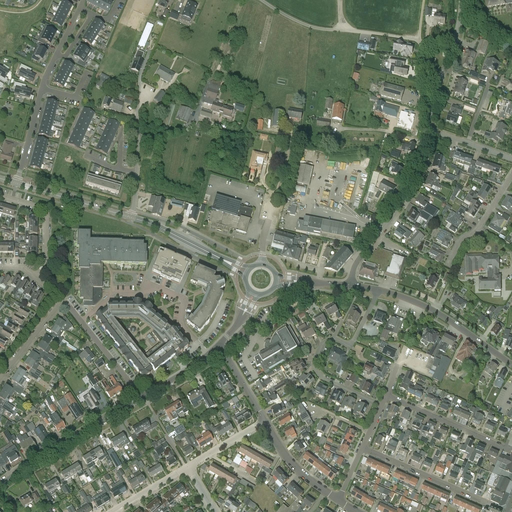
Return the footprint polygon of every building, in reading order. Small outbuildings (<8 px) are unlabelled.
[(106,2),(103,0),(100,0),(97,8),(102,10),(106,2)] [(71,7),(63,2),(60,8),(69,12),(71,7)] [(112,4),(106,2),(102,10),(107,13),(112,4)] [(187,2),(182,16),(191,20),(197,6),(187,2)] [(437,10),(432,9),(432,10),(428,9),(428,8),(427,8),(427,6),(425,5),(424,16),(427,16),(432,17),(435,17),(434,23),(444,24),(445,16),(436,15),(437,10)] [(66,17),(69,12),(60,8),(57,13),(66,17)] [(169,17),(177,20),(179,15),(172,12),(169,17)] [(66,17),(57,13),(55,18),(63,22),(66,17)] [(63,22),(55,18),(52,23),(61,28),(63,22)] [(103,26),(95,21),(92,26),(100,31),(103,26)] [(138,46),(144,48),(153,26),(147,23),(138,46)] [(54,29),(45,24),(41,33),(42,33),(53,39),(56,33),(53,32),(54,29)] [(100,31),(92,26),(89,30),(97,36),(100,31)] [(94,40),(97,36),(89,30),(86,35),(94,40)] [(41,33),(37,42),(44,45),(45,42),(50,44),(53,39),(42,33),(41,33)] [(94,40),(86,35),(82,40),(91,45),(94,40)] [(371,41),(371,45),(370,44),(359,42),(357,50),(368,52),(369,48),(370,48),(370,49),(374,50),(376,42),(371,41)] [(481,41),(477,52),(484,54),(488,43),(481,41)] [(395,43),(394,50),(402,52),(401,56),(407,57),(407,55),(410,55),(411,53),(412,54),(413,46),(411,46),(411,45),(396,42),(396,43),(395,43)] [(35,56),(33,55),(31,59),(38,63),(40,59),(42,60),(46,52),(44,51),(46,47),(38,44),(36,47),(39,48),(35,56)] [(78,47),(76,50),(88,58),(92,53),(93,54),(95,51),(88,46),(86,49),(80,45),(79,47),(78,47)] [(88,58),(76,50),(73,53),(74,54),(73,56),(79,60),(77,64),(84,67),(86,64),(85,64),(88,58)] [(135,58),(131,69),(138,72),(143,61),(141,60),(143,53),(137,51),(134,58),(135,58)] [(470,69),(475,54),(466,51),(461,66),(470,69)] [(400,67),(401,61),(392,59),(391,65),(396,66),(394,73),(398,74),(402,75),(407,76),(408,68),(400,67)] [(498,69),(500,63),(489,59),(485,68),(483,68),(482,71),(487,73),(488,70),(496,72),(497,69),(498,69)] [(73,67),(64,63),(62,68),(70,72),(73,67)] [(21,70),(19,76),(32,83),(35,76),(30,73),(31,70),(21,65),(19,69),(21,70)] [(5,78),(9,73),(0,67),(0,80),(5,84),(7,79),(5,78)] [(169,84),(174,75),(161,67),(155,76),(169,84)] [(70,72),(62,68),(59,73),(68,77),(70,72)] [(68,77),(59,73),(57,78),(65,83),(68,77)] [(65,83),(57,78),(54,84),(63,88),(65,83)] [(100,80),(96,85),(100,89),(104,83),(100,80)] [(215,100),(220,86),(221,82),(217,80),(217,82),(212,80),(211,83),(210,82),(205,97),(215,100)] [(466,83),(458,80),(454,93),(462,96),(466,83)] [(31,91),(25,90),(26,86),(15,83),(13,88),(16,88),(14,94),(29,98),(31,91)] [(401,101),(404,90),(384,84),(380,96),(401,101)] [(160,91),(153,100),(159,105),(166,96),(160,91)] [(218,101),(215,100),(205,97),(203,103),(212,106),(210,111),(220,114),(223,106),(217,104),(218,101)] [(110,103),(111,101),(105,98),(103,106),(108,108),(107,109),(111,110),(113,104),(110,103)] [(325,109),(330,110),(330,108),(331,108),(333,100),(326,99),(325,109)] [(120,113),(124,103),(114,100),(113,104),(111,110),(120,113)] [(57,104),(47,101),(46,107),(55,109),(57,104)] [(396,118),(399,108),(384,104),(378,102),(375,112),(396,118)] [(509,116),(511,108),(511,105),(509,104),(508,105),(504,103),(502,107),(503,107),(501,113),(502,113),(501,115),(499,115),(498,118),(504,120),(505,117),(506,115),(509,116)] [(175,106),(170,104),(162,130),(167,131),(175,106)] [(234,109),(243,112),(244,107),(236,104),(234,109)] [(342,121),(343,112),(345,112),(346,110),(343,109),(344,106),(334,104),(332,119),(342,121)] [(466,104),(464,108),(475,112),(477,108),(466,104)] [(192,111),(191,111),(180,106),(175,119),(187,123),(192,111)] [(223,106),(220,114),(223,115),(222,116),(230,118),(233,109),(223,106)] [(460,115),(462,109),(453,106),(451,112),(450,114),(449,113),(446,121),(456,124),(458,117),(457,116),(458,114),(460,115)] [(55,109),(46,107),(44,112),(54,115),(55,109)] [(94,113),(84,109),(81,115),(91,119),(94,113)] [(301,120),(303,111),(289,109),(287,118),(301,120)] [(283,129),(285,112),(274,111),(272,127),(283,129)] [(54,115),(44,112),(43,118),(52,120),(54,115)] [(411,130),(415,116),(401,112),(397,126),(411,130)] [(91,119),(81,115),(79,121),(89,125),(91,119)] [(52,120),(43,118),(41,124),(51,126),(52,120)] [(329,127),(330,121),(317,119),(316,125),(329,127)] [(119,125),(109,120),(106,126),(117,131),(119,125)] [(89,125),(79,121),(76,126),(86,131),(89,125)] [(51,126),(41,124),(40,129),(49,132),(51,126)] [(483,137),(489,139),(497,142),(498,139),(502,140),(507,127),(497,124),(494,135),(491,134),(491,136),(485,134),(483,137)] [(86,131),(76,126),(73,132),(83,137),(86,131)] [(117,131),(106,126),(104,132),(114,136),(117,131)] [(49,132),(40,129),(39,135),(48,137),(49,132)] [(83,137),(73,132),(71,138),(81,142),(83,137)] [(114,136),(104,132),(101,138),(111,142),(114,136)] [(81,142),(71,138),(68,144),(78,148),(81,142)] [(111,142),(101,138),(99,144),(109,148),(111,142)] [(47,142),(37,139),(36,145),(45,147),(47,142)] [(11,161),(13,155),(10,154),(12,145),(5,142),(0,158),(11,161)] [(413,154),(416,145),(410,143),(404,142),(401,150),(407,151),(407,152),(413,154)] [(109,148),(99,144),(96,149),(106,154),(109,148)] [(45,147),(36,145),(35,150),(44,153),(45,147)] [(277,146),(274,155),(281,157),(283,147),(277,146)] [(44,153),(35,150),(33,156),(43,158),(44,153)] [(393,157),(399,159),(401,153),(398,152),(392,150),(390,156),(393,157)] [(265,160),(266,159),(267,155),(266,155),(267,154),(263,154),(253,152),(250,166),(257,168),(257,165),(262,166),(263,162),(264,162),(264,160),(265,160)] [(452,159),(452,158),(456,160),(455,163),(458,163),(461,154),(455,152),(455,154),(451,152),(449,158),(452,159)] [(464,166),(464,165),(467,156),(461,154),(458,163),(458,164),(464,166)] [(434,162),(441,164),(443,157),(436,155),(434,162)] [(43,158),(33,156),(32,162),(41,164),(43,158)] [(470,167),(469,168),(467,173),(470,174),(474,162),(472,161),(473,158),(467,156),(464,165),(470,167)] [(481,171),(481,169),(483,162),(478,160),(477,163),(474,162),(470,174),(473,175),(475,169),(481,171)] [(41,164),(32,162),(30,167),(40,170),(41,164)] [(392,162),(391,165),(392,165),(391,167),(395,169),(395,170),(392,169),(391,173),(393,174),(400,177),(403,170),(396,167),(398,164),(392,162)] [(439,171),(444,173),(445,168),(446,166),(441,164),(434,162),(432,168),(439,170),(439,171)] [(309,186),(313,168),(299,165),(295,183),(309,186)] [(494,180),(496,174),(498,175),(500,168),(495,166),(492,173),(490,178),(489,181),(495,183),(496,180),(494,180)] [(458,181),(458,180),(455,171),(457,177),(456,177),(446,173),(445,176),(454,180),(455,180),(458,181)] [(370,203),(371,199),(368,199),(368,197),(372,198),(373,193),(374,193),(379,174),(373,172),(365,202),(370,203)] [(438,185),(439,182),(436,180),(437,177),(430,174),(427,180),(438,185)] [(85,185),(91,186),(94,177),(88,175),(85,185)] [(99,178),(94,177),(91,186),(96,188),(99,178)] [(105,180),(99,178),(96,188),(102,190),(105,180)] [(110,182),(105,180),(102,190),(107,191),(110,182)] [(441,186),(438,185),(427,180),(425,186),(432,189),(433,186),(440,189),(441,186)] [(391,197),(396,188),(382,181),(378,190),(391,197)] [(480,185),(484,186),(480,191),(488,196),(491,190),(489,189),(491,184),(483,181),(480,185)] [(116,183),(110,182),(107,191),(113,193),(116,183)] [(113,193),(118,194),(121,185),(116,183),(113,193)] [(442,197),(437,194),(431,190),(429,193),(440,200),(442,201),(443,199),(441,199),(442,197)] [(468,195),(476,200),(478,197),(484,201),(488,196),(480,191),(478,194),(471,190),(468,195)] [(474,199),(467,195),(464,200),(470,204),(469,207),(477,212),(480,207),(472,201),(474,199)] [(212,209),(208,222),(236,231),(236,232),(245,234),(249,223),(250,223),(251,220),(250,219),(253,210),(243,207),(243,208),(239,207),(241,203),(216,196),(212,208),(211,207),(211,209),(212,209)] [(420,196),(415,203),(421,206),(424,208),(422,211),(431,216),(431,217),(434,219),(439,211),(427,204),(429,200),(428,200),(424,197),(423,198),(422,197),(420,196)] [(160,217),(165,201),(151,197),(148,206),(153,208),(151,214),(160,217)] [(511,208),(511,207),(511,199),(507,197),(501,206),(508,210),(510,207),(511,208)] [(289,215),(295,216),(297,206),(291,205),(291,207),(288,207),(287,212),(290,212),(290,213),(289,215)] [(463,215),(465,213),(473,218),(477,212),(469,207),(466,210),(460,206),(457,211),(463,215)] [(10,208),(8,216),(13,218),(16,209),(10,208)] [(191,212),(188,219),(196,221),(199,211),(190,208),(190,211),(191,212)] [(419,209),(416,213),(411,210),(407,218),(415,223),(419,217),(427,222),(431,217),(431,216),(422,211),(419,209)] [(460,226),(462,222),(459,220),(460,217),(451,211),(445,221),(451,225),(449,230),(455,234),(456,232),(457,231),(456,231),(460,225),(460,226)] [(503,214),(501,218),(496,215),(488,228),(499,234),(502,230),(499,228),(504,220),(507,222),(510,218),(503,214)] [(304,223),(298,221),(296,232),(353,243),(354,239),(353,238),(355,227),(305,217),(304,223)] [(399,225),(397,228),(398,229),(394,235),(401,240),(404,236),(408,239),(412,234),(399,225)] [(451,242),(452,239),(450,238),(451,235),(441,230),(439,233),(436,240),(442,243),(441,245),(447,248),(448,246),(449,247),(449,246),(449,245),(451,241),(451,242)] [(272,247),(284,250),(282,257),(293,260),(294,259),(298,261),(301,251),(301,250),(296,248),(297,245),(298,242),(306,244),(306,243),(307,239),(308,237),(302,236),(301,238),(299,238),(300,236),(297,235),(297,237),(276,231),(272,247)] [(417,231),(408,242),(416,248),(424,237),(417,231)] [(83,299),(83,300),(83,302),(84,302),(83,306),(88,306),(89,302),(91,302),(91,306),(94,307),(102,299),(102,292),(101,292),(101,288),(102,289),(102,264),(146,265),(147,252),(145,252),(146,246),(143,246),(143,243),(121,243),(121,242),(89,241),(90,233),(77,232),(77,237),(77,240),(77,244),(77,247),(79,247),(78,270),(81,270),(80,299),(83,299)] [(440,264),(445,254),(438,251),(440,248),(433,244),(429,253),(437,257),(435,261),(440,264)] [(317,251),(319,247),(315,246),(314,250),(309,248),(307,255),(311,256),(312,255),(315,256),(317,251)] [(331,250),(326,247),(322,257),(327,260),(331,250)] [(338,271),(353,255),(343,247),(325,268),(336,272),(338,271)] [(189,262),(160,250),(153,269),(155,269),(153,273),(161,276),(160,277),(170,281),(170,280),(178,283),(179,280),(181,281),(189,262)] [(384,276),(393,278),(400,280),(407,258),(398,256),(398,255),(393,254),(392,254),(378,250),(377,253),(375,253),(374,256),(372,256),(371,260),(369,259),(367,264),(364,262),(359,276),(374,280),(374,278),(377,279),(381,266),(387,268),(384,276)] [(494,291),(500,291),(500,275),(497,275),(497,269),(499,269),(499,255),(492,255),(492,254),(486,254),(486,255),(482,255),(482,254),(465,254),(466,274),(472,274),(472,272),(478,272),(478,270),(487,270),(487,281),(482,281),(481,277),(478,277),(479,289),(494,289),(494,291)] [(207,272),(197,267),(196,270),(197,270),(196,272),(196,273),(194,273),(190,282),(194,284),(195,283),(204,287),(202,290),(203,292),(206,294),(201,307),(190,319),(189,319),(186,323),(195,329),(194,330),(197,332),(197,331),(200,333),(206,325),(209,322),(209,321),(215,312),(220,299),(222,295),(221,294),(219,293),(219,292),(223,289),(222,288),(224,287),(222,279),(219,280),(219,279),(215,280),(213,279),(215,275),(207,272)] [(437,280),(439,276),(436,275),(434,279),(431,277),(430,278),(428,280),(429,281),(427,285),(426,285),(426,286),(433,289),(436,283),(436,284),(438,281),(437,280)] [(0,279),(0,285),(6,288),(7,285),(10,279),(11,279),(5,276),(3,281),(0,279)] [(7,285),(10,287),(11,285),(16,288),(18,284),(21,279),(16,276),(13,281),(11,279),(10,279),(7,285)] [(14,297),(17,291),(19,289),(24,292),(24,291),(29,283),(24,280),(21,285),(18,284),(16,288),(12,295),(14,297)] [(25,296),(24,298),(29,300),(31,297),(36,289),(31,286),(27,293),(24,291),(24,292),(22,294),(25,296)] [(38,303),(43,295),(38,292),(34,299),(31,297),(29,300),(29,301),(27,304),(29,305),(30,304),(30,305),(33,301),(38,303)] [(463,310),(468,303),(464,301),(464,302),(457,297),(458,296),(455,294),(450,300),(453,302),(451,305),(458,310),(460,308),(463,310)] [(16,302),(14,305),(20,308),(17,313),(18,314),(26,318),(29,313),(24,310),(26,308),(16,302)] [(144,379),(150,374),(152,372),(151,371),(152,370),(154,372),(175,356),(174,355),(178,352),(179,354),(182,352),(188,347),(170,324),(168,326),(150,311),(152,309),(146,304),(144,307),(143,305),(141,305),(141,302),(132,302),(132,305),(107,305),(108,308),(101,313),(101,312),(95,317),(101,325),(101,326),(106,332),(119,349),(117,351),(127,363),(129,362),(143,379),(144,378),(144,379)] [(338,320),(342,318),(334,304),(325,309),(330,317),(335,314),(338,320)] [(499,306),(494,314),(498,316),(503,307),(499,306)] [(348,321),(350,322),(349,324),(350,326),(354,328),(361,316),(355,313),(357,311),(351,308),(348,315),(350,316),(348,321)] [(17,316),(18,314),(17,313),(15,312),(14,315),(15,315),(12,320),(13,321),(12,321),(20,325),(23,320),(17,316)] [(380,314),(377,313),(376,315),(375,314),(374,317),(375,318),(374,321),(383,324),(386,316),(385,316),(385,315),(384,314),(383,314),(382,313),(381,313),(380,314)] [(328,331),(331,329),(322,315),(314,320),(318,327),(324,324),(328,331)] [(490,323),(492,320),(492,319),(491,319),(486,315),(484,317),(482,315),(478,320),(481,322),(479,325),(485,330),(490,323)] [(393,316),(392,319),(392,318),(390,322),(388,322),(385,331),(384,330),(381,338),(386,341),(389,333),(397,335),(403,320),(393,316)] [(61,330),(64,331),(65,332),(72,327),(65,317),(62,319),(62,320),(61,321),(59,320),(55,325),(61,330)] [(9,322),(6,327),(7,328),(15,333),(18,327),(11,324),(12,321),(13,321),(12,320),(9,319),(8,322),(9,322)] [(501,329),(504,326),(496,321),(494,325),(495,325),(490,332),(491,333),(491,334),(493,335),(493,334),(496,336),(498,333),(499,333),(501,330),(501,329)] [(0,327),(1,328),(0,329),(0,334),(1,335),(9,340),(12,334),(5,330),(7,328),(6,327),(1,324),(0,325),(0,327)] [(60,337),(64,331),(61,330),(55,325),(51,331),(53,333),(51,336),(61,342),(63,339),(60,337)] [(265,345),(265,346),(264,347),(265,349),(265,350),(266,352),(254,358),(257,367),(261,365),(263,369),(263,370),(265,373),(306,349),(303,344),(301,345),(290,327),(287,328),(286,325),(282,327),(279,330),(275,334),(274,336),(273,338),(271,342),(269,341),(265,343),(265,345)] [(306,341),(316,335),(310,326),(307,328),(305,325),(298,329),(299,332),(300,331),(306,341)] [(441,340),(438,338),(439,336),(439,335),(439,334),(437,333),(436,333),(436,334),(432,332),(431,333),(427,330),(426,331),(425,333),(425,334),(426,334),(421,342),(425,345),(424,346),(427,347),(429,343),(430,344),(431,342),(434,344),(430,353),(427,351),(426,355),(432,357),(441,340)] [(434,358),(436,359),(431,370),(435,372),(432,379),(441,383),(451,361),(447,359),(448,355),(452,348),(456,341),(445,335),(443,340),(442,340),(436,353),(434,358)] [(51,341),(59,346),(61,342),(51,336),(49,339),(45,336),(42,342),(48,346),(51,341)] [(77,340),(73,346),(77,349),(81,343),(77,340)] [(42,342),(38,348),(40,349),(38,352),(48,359),(52,361),(55,358),(51,355),(50,356),(48,354),(51,349),(48,346),(42,342)] [(393,359),(396,352),(386,348),(388,345),(382,342),(380,348),(384,350),(382,354),(393,359)] [(475,348),(469,345),(470,344),(466,342),(456,359),(465,364),(468,359),(472,353),(474,354),(477,350),(475,348)] [(87,349),(82,354),(79,350),(75,356),(77,358),(79,356),(82,360),(84,358),(88,363),(94,358),(87,349)] [(333,360),(340,363),(339,365),(342,367),(347,358),(343,356),(344,354),(337,351),(337,352),(333,350),(329,357),(333,359),(333,360)] [(38,365),(41,359),(46,362),(48,359),(38,352),(36,355),(32,353),(28,359),(35,363),(38,365)] [(41,374),(36,371),(39,366),(38,365),(35,363),(28,359),(25,365),(32,369),(30,372),(39,378),(41,374)] [(95,364),(98,369),(104,365),(101,360),(95,364)] [(292,371),(294,369),(296,373),(306,368),(302,361),(297,364),(295,361),(288,365),(291,369),(292,371)] [(376,368),(374,374),(384,379),(391,366),(385,363),(381,370),(376,368)] [(491,376),(497,367),(491,363),(487,369),(486,368),(484,371),(491,376)] [(364,370),(367,372),(367,374),(367,375),(369,376),(370,376),(371,374),(372,373),(374,374),(376,368),(371,365),(371,366),(367,364),(364,370)] [(26,378),(28,376),(36,381),(37,381),(38,382),(40,379),(39,378),(30,372),(28,375),(19,369),(15,375),(24,381),(26,378)] [(462,378),(463,379),(462,382),(467,384),(468,382),(469,382),(474,373),(467,369),(462,378)] [(495,384),(500,387),(503,381),(506,373),(501,370),(497,378),(495,381),(496,382),(495,384)] [(409,391),(410,388),(410,387),(412,388),(413,385),(409,383),(413,374),(407,372),(406,376),(400,388),(408,392),(409,391)] [(22,387),(25,382),(24,381),(15,375),(11,381),(18,385),(16,388),(22,392),(24,388),(22,387)] [(93,387),(96,385),(97,384),(93,379),(93,380),(89,375),(84,378),(88,383),(90,382),(93,387)] [(233,388),(232,388),(224,375),(218,378),(223,388),(226,393),(228,392),(230,394),(235,391),(233,388)] [(302,385),(304,383),(307,386),(310,383),(311,384),(314,380),(309,375),(307,378),(304,375),(298,381),(301,384),(302,385)] [(112,376),(108,379),(113,387),(112,388),(116,395),(122,391),(118,384),(117,385),(112,376)] [(261,392),(266,389),(268,391),(270,390),(270,389),(268,385),(272,383),(269,378),(262,382),(256,385),(261,392)] [(105,381),(101,383),(106,392),(110,399),(116,395),(112,388),(110,389),(105,381)] [(268,405),(273,402),(274,404),(276,403),(276,404),(281,401),(277,395),(275,396),(274,393),(286,385),(284,381),(270,389),(270,390),(268,391),(269,394),(264,397),(268,405)] [(409,391),(408,392),(408,393),(415,396),(421,382),(418,381),(416,386),(415,386),(414,389),(412,388),(410,387),(410,388),(409,391)] [(420,399),(424,390),(422,388),(423,384),(421,382),(415,396),(420,399)] [(370,395),(374,387),(366,383),(364,387),(362,386),(360,390),(370,395)] [(313,398),(315,393),(324,397),(328,388),(319,384),(316,391),(313,389),(310,396),(313,398)] [(14,391),(12,390),(6,385),(2,391),(11,397),(14,392),(20,395),(22,392),(16,388),(14,391)] [(209,409),(216,405),(214,402),(212,404),(202,388),(199,390),(200,391),(197,393),(196,391),(187,397),(186,398),(188,400),(189,400),(191,403),(200,397),(199,397),(201,396),(209,409)] [(0,394),(0,397),(5,401),(3,405),(12,411),(14,407),(7,403),(11,397),(2,391),(0,394)] [(89,399),(85,402),(89,407),(91,410),(98,406),(96,402),(99,400),(93,391),(87,395),(87,397),(88,398),(89,399)] [(331,404),(332,401),(340,404),(344,396),(336,392),(335,395),(332,394),(328,402),(331,404)] [(426,402),(431,405),(436,394),(435,394),(435,395),(432,394),(431,397),(429,396),(426,402)] [(439,401),(437,400),(439,396),(436,394),(431,405),(437,407),(439,401)] [(82,413),(76,404),(70,395),(57,403),(63,413),(68,409),(76,421),(82,417),(80,414),(82,413)] [(340,408),(338,412),(340,413),(342,409),(343,410),(344,407),(352,410),(353,411),(355,408),(353,408),(356,401),(349,398),(347,401),(344,400),(340,408)] [(447,412),(449,407),(451,403),(444,400),(440,409),(447,412)] [(275,416),(282,412),(286,410),(284,407),(284,406),(281,401),(276,404),(278,406),(271,410),(275,416)] [(54,413),(57,411),(52,402),(49,404),(50,407),(53,413),(51,414),(61,429),(65,427),(60,420),(60,421),(56,414),(55,414),(54,413)] [(183,402),(180,404),(178,402),(171,406),(175,413),(178,411),(180,413),(182,412),(184,414),(188,412),(183,402)] [(222,405),(225,410),(230,407),(227,402),(222,405)] [(355,415),(357,413),(364,416),(368,407),(361,404),(359,407),(356,406),(355,408),(353,411),(352,414),(355,415)] [(13,415),(14,413),(15,413),(15,412),(12,411),(3,405),(1,407),(0,406),(0,411),(1,410),(0,410),(0,409),(1,408),(13,416),(13,415)] [(170,422),(178,418),(171,406),(164,411),(170,422)] [(398,409),(392,406),(391,408),(388,407),(383,418),(380,424),(383,425),(385,419),(386,420),(387,418),(390,419),(392,416),(395,417),(398,409)] [(471,416),(466,414),(468,409),(466,408),(464,411),(464,413),(461,418),(468,421),(471,416)] [(476,408),(476,409),(474,414),(471,419),(474,420),(472,423),(479,426),(482,421),(483,422),(485,417),(478,414),(480,409),(476,408)] [(248,412),(246,409),(239,413),(244,422),(251,418),(248,413),(248,412)] [(454,415),(461,418),(464,413),(456,409),(454,415)] [(404,411),(401,418),(400,418),(399,422),(402,423),(404,420),(407,421),(410,414),(404,411)] [(486,418),(493,421),(494,418),(491,416),(493,413),(489,412),(486,418)] [(51,414),(50,413),(44,418),(41,414),(40,414),(47,425),(52,422),(54,425),(52,426),(54,429),(55,429),(57,432),(61,429),(51,414)] [(232,417),(234,421),(235,420),(238,426),(244,422),(239,413),(232,417)] [(281,419),(281,420),(278,422),(281,427),(290,422),(291,423),(294,421),(292,417),(291,417),(288,413),(283,416),(284,417),(281,419)] [(307,413),(302,416),(299,417),(303,423),(305,422),(308,426),(312,423),(307,413)] [(416,417),(414,422),(411,428),(421,432),(423,426),(421,425),(423,420),(416,417)] [(139,425),(143,432),(147,430),(148,432),(152,430),(146,421),(139,425)] [(232,429),(229,424),(228,421),(221,425),(222,428),(226,433),(232,429)] [(325,434),(329,425),(320,421),(316,430),(325,434)] [(492,432),(495,427),(496,427),(497,424),(491,421),(489,424),(488,423),(485,429),(492,432)] [(422,431),(421,434),(424,435),(425,433),(429,434),(429,433),(433,434),(434,431),(434,430),(436,425),(429,422),(427,427),(424,426),(422,431)] [(34,428),(35,428),(32,423),(26,426),(30,432),(33,431),(37,438),(38,437),(41,443),(49,438),(45,432),(46,432),(42,426),(36,430),(34,428)] [(143,432),(139,425),(132,429),(137,438),(141,436),(140,434),(143,432)] [(207,445),(213,441),(210,436),(213,434),(209,426),(209,427),(208,425),(204,427),(207,433),(201,436),(202,438),(206,444),(207,445)] [(221,425),(215,429),(213,426),(213,427),(211,425),(209,426),(210,429),(213,434),(217,432),(219,437),(226,433),(222,428),(221,425)] [(505,438),(507,432),(503,431),(505,427),(501,426),(500,429),(497,434),(505,438)] [(180,428),(174,431),(177,436),(185,431),(183,427),(181,429),(180,428)] [(295,434),(295,433),(297,432),(296,429),(293,430),(291,428),(284,432),(287,437),(291,435),(291,436),(295,434)] [(446,436),(448,431),(441,428),(439,433),(436,432),(433,439),(439,441),(442,435),(446,436)] [(344,434),(347,435),(353,438),(356,433),(347,429),(344,434)] [(10,437),(7,431),(3,433),(10,444),(13,441),(10,437)] [(186,457),(194,453),(191,449),(194,447),(189,438),(188,435),(187,436),(185,432),(180,434),(183,439),(184,438),(188,445),(182,449),(183,452),(186,457)] [(460,436),(453,433),(450,438),(449,438),(447,442),(450,443),(451,443),(456,445),(456,444),(459,445),(462,440),(459,438),(460,436)] [(385,439),(386,436),(382,434),(381,437),(378,436),(375,444),(381,447),(382,443),(384,444),(386,439),(385,439)] [(22,437),(30,450),(36,447),(30,438),(28,439),(25,435),(22,437)] [(117,438),(122,448),(130,444),(127,440),(126,441),(123,435),(117,438)] [(353,438),(347,435),(344,441),(351,444),(353,438)] [(206,444),(202,438),(196,442),(193,436),(189,438),(194,447),(195,449),(199,446),(200,448),(206,444)] [(30,450),(22,437),(18,439),(21,444),(19,445),(25,454),(30,450)] [(112,450),(114,448),(117,447),(119,450),(122,448),(117,438),(110,442),(111,444),(109,445),(112,450)] [(294,447),(298,453),(303,449),(301,446),(304,443),(302,440),(299,443),(294,447)] [(394,453),(396,448),(398,444),(390,440),(388,444),(389,445),(387,449),(394,453)] [(472,446),(474,442),(468,440),(465,446),(462,445),(459,450),(471,455),(474,447),(472,446)] [(342,446),(348,449),(351,444),(344,441),(342,446)] [(5,451),(13,446),(11,443),(3,448),(5,451)] [(483,453),(485,448),(478,444),(476,450),(474,449),(472,455),(475,456),(478,451),(483,453)] [(11,463),(18,459),(15,453),(17,451),(14,446),(9,449),(12,454),(7,457),(11,463)] [(245,456),(249,450),(243,446),(241,450),(238,448),(236,451),(245,456)] [(348,449),(342,446),(339,452),(346,455),(348,449)] [(406,458),(408,453),(403,450),(405,447),(402,446),(400,449),(401,450),(399,455),(406,458)] [(162,449),(160,447),(154,450),(157,456),(159,454),(158,452),(162,449)] [(104,458),(103,456),(99,449),(93,452),(98,459),(99,461),(101,461),(103,460),(104,458),(105,458),(109,464),(112,463),(108,456),(104,458)] [(251,459),(255,453),(249,450),(245,456),(251,459)] [(496,459),(498,453),(491,450),(489,455),(488,455),(486,459),(489,460),(491,457),(496,459)] [(419,463),(421,458),(424,459),(426,454),(420,451),(417,456),(414,454),(411,460),(419,463)] [(511,451),(511,452),(511,451),(511,453),(510,459),(500,455),(494,468),(492,474),(511,482),(511,451)] [(92,463),(98,459),(93,452),(88,455),(92,463)] [(169,467),(173,465),(174,466),(176,465),(176,464),(176,463),(173,457),(174,457),(171,452),(167,454),(170,459),(166,462),(169,467)] [(114,453),(110,456),(117,468),(122,466),(114,453)] [(257,463),(261,457),(255,453),(251,459),(257,463)] [(308,463),(312,457),(307,454),(303,459),(308,463)] [(92,463),(88,455),(82,459),(87,466),(92,463)] [(451,465),(454,457),(451,456),(450,457),(448,456),(446,461),(448,461),(445,467),(449,469),(451,465)] [(242,460),(240,459),(238,458),(236,457),(233,462),(239,466),(242,460)] [(263,466),(267,460),(261,457),(257,463),(263,466)] [(313,466),(317,461),(312,457),(308,463),(313,466)] [(432,464),(433,464),(436,465),(438,459),(434,457),(433,459),(431,463),(425,460),(423,465),(430,469),(432,464)] [(319,458),(317,461),(313,466),(318,470),(322,465),(321,465),(324,462),(319,458)] [(368,466),(365,473),(366,474),(368,474),(369,472),(371,468),(374,461),(368,459),(368,460),(365,465),(368,466)] [(138,463),(137,460),(130,464),(131,467),(135,465),(139,470),(141,468),(138,463)] [(264,471),(266,468),(269,470),(273,463),(267,460),(263,466),(261,469),(264,471)] [(374,461),(371,468),(376,470),(379,464),(374,461)] [(157,462),(154,464),(156,467),(153,469),(157,475),(163,471),(159,465),(159,466),(157,462)] [(445,468),(444,468),(445,465),(443,463),(442,465),(439,463),(438,465),(435,471),(442,474),(445,468)] [(469,486),(471,480),(472,478),(468,476),(470,472),(468,470),(470,464),(467,463),(465,467),(461,476),(464,477),(462,483),(469,486)] [(72,468),(76,475),(82,472),(77,464),(72,468)] [(379,464),(376,470),(382,472),(385,466),(379,464)] [(206,472),(207,470),(215,474),(218,468),(212,465),(210,468),(207,466),(206,469),(204,471),(206,472)] [(322,474),(326,468),(322,465),(318,470),(322,474)] [(331,472),(333,470),(333,469),(329,466),(326,468),(322,474),(327,478),(331,472)] [(385,466),(382,472),(387,475),(390,469),(385,466)] [(148,467),(145,469),(151,478),(157,475),(153,469),(150,471),(148,467)] [(66,471),(71,478),(76,475),(72,468),(66,471)] [(219,481),(224,472),(218,468),(215,474),(219,476),(216,480),(219,482),(219,481)] [(333,470),(331,472),(327,478),(332,481),(336,476),(338,474),(335,472),(337,470),(334,468),(333,469),(333,470)] [(456,480),(458,475),(455,473),(456,470),(453,468),(452,472),(451,472),(449,477),(456,480)] [(278,480),(283,475),(279,470),(273,475),(278,480)] [(71,478),(66,471),(61,474),(65,482),(71,478)] [(119,471),(118,471),(117,471),(119,474),(116,475),(121,485),(125,483),(121,477),(118,471),(119,471)] [(399,480),(401,474),(396,471),(393,477),(399,480)] [(142,475),(141,476),(139,472),(136,474),(133,476),(135,479),(139,485),(146,482),(142,475)] [(227,481),(231,475),(224,472),(219,481),(222,483),(224,479),(227,481)] [(404,482),(407,476),(401,474),(399,480),(404,482)] [(494,488),(496,485),(500,487),(499,490),(508,494),(511,484),(511,482),(492,474),(487,484),(494,488)] [(228,487),(230,483),(233,485),(237,479),(231,475),(227,481),(225,485),(228,487)] [(283,475),(278,480),(283,485),(288,480),(283,475)] [(407,476),(404,482),(410,485),(413,479),(407,476)] [(129,478),(127,480),(132,489),(139,485),(135,479),(132,481),(129,478)] [(414,491),(415,487),(418,481),(413,479),(410,485),(408,488),(414,491)] [(55,493),(58,491),(57,489),(60,488),(55,480),(50,483),(55,493)] [(481,491),(484,485),(482,484),(483,481),(480,480),(479,483),(476,482),(474,488),(481,491)] [(56,493),(55,493),(50,483),(44,486),(49,494),(52,492),(53,495),(56,493)] [(236,489),(238,486),(235,484),(233,488),(227,496),(230,498),(236,490),(236,489)] [(292,494),(297,488),(292,484),(286,490),(284,488),(277,496),(279,498),(285,492),(287,495),(290,492),(292,494)] [(427,493),(430,486),(424,484),(421,490),(427,493)] [(180,485),(174,489),(181,498),(190,491),(185,486),(183,489),(180,485)] [(496,485),(494,488),(496,488),(492,498),(490,501),(502,506),(504,505),(508,494),(499,490),(500,487),(496,485)] [(61,488),(65,494),(67,493),(69,495),(63,486),(61,488)] [(116,489),(120,495),(122,494),(123,495),(127,493),(122,486),(116,489)] [(282,486),(275,494),(274,494),(277,496),(284,488),(282,486)] [(434,496),(437,489),(430,486),(427,493),(434,496)] [(110,503),(105,496),(105,495),(107,493),(104,487),(101,489),(103,493),(97,496),(103,506),(105,504),(106,505),(110,503)] [(302,499),(300,496),(303,493),(297,488),(292,494),(297,499),(295,501),(298,504),(299,502),(300,501),(302,499)] [(120,495),(116,489),(110,493),(115,500),(118,498),(118,496),(120,495)] [(182,499),(181,498),(174,489),(169,494),(177,503),(182,499)] [(356,498),(360,492),(354,489),(351,495),(356,498)] [(440,499),(443,492),(437,489),(434,496),(440,499)] [(91,511),(87,505),(90,504),(86,498),(87,497),(83,491),(79,493),(82,498),(83,498),(86,503),(80,507),(83,511),(91,511)] [(362,501),(365,495),(360,492),(356,498),(362,501)] [(370,492),(367,497),(365,495),(362,501),(367,504),(370,498),(373,493),(370,492)] [(443,492),(440,499),(447,501),(450,495),(443,492)] [(32,502),(31,500),(34,499),(36,501),(39,499),(35,493),(32,495),(29,497),(28,495),(19,501),(23,508),(24,507),(24,508),(27,506),(27,505),(32,502)] [(169,494),(163,498),(165,500),(162,502),(166,507),(168,508),(170,506),(173,504),(175,506),(177,504),(177,503),(169,494)] [(370,498),(367,504),(372,507),(376,501),(373,500),(375,496),(372,495),(370,498)] [(89,496),(87,497),(86,498),(90,504),(93,502),(98,510),(101,508),(101,507),(103,506),(97,496),(92,500),(89,496)] [(310,509),(315,503),(307,497),(303,503),(301,506),(295,502),(288,508),(283,504),(277,511),(301,511),(303,508),(304,509),(306,506),(310,509)] [(459,507),(462,500),(455,497),(452,504),(459,507)] [(166,507),(162,502),(160,504),(156,500),(151,504),(157,511),(160,511),(161,511),(167,511),(169,510),(168,508),(166,507)] [(225,506),(230,510),(235,503),(229,500),(225,506)] [(465,510),(468,503),(462,500),(459,507),(465,510)] [(233,511),(236,511),(240,507),(241,505),(238,503),(239,503),(236,501),(235,503),(230,510),(233,511)] [(381,504),(378,510),(380,511),(383,511),(386,507),(388,504),(382,501),(381,504)] [(470,511),(471,511),(474,506),(468,503),(465,510),(470,511)]
